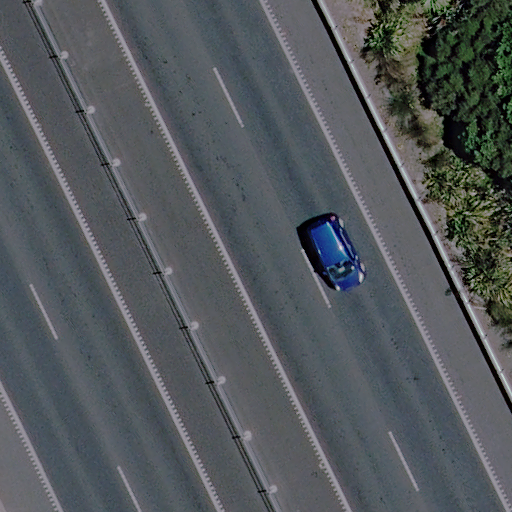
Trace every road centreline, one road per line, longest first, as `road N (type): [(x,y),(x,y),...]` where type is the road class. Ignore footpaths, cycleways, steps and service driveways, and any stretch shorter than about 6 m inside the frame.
road 1 (motorway): [(159,0),(414,511)]
road 2 (motorway): [(128,511),(0,255)]
